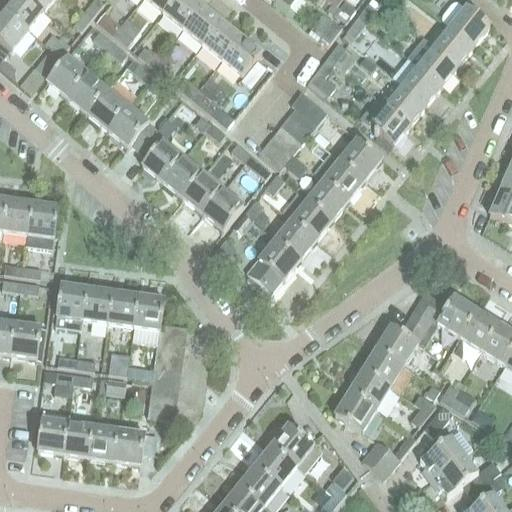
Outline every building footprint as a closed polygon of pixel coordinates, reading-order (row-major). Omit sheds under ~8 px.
[(29,35),(45,16),(24,0),(17,0),(5,16),(29,35)] [(24,0),(45,16),(57,0),(24,0)] [(163,19),(178,0),(146,0),(144,3),(163,19)] [(183,35),(202,11),(188,0),(178,0),(163,19),(183,35)] [(272,0),(290,13),(300,0),(272,0)] [(85,16),(92,22),(104,8),(96,2),(85,16)] [(339,13),(350,21),(355,15),(344,6),(339,13)] [(444,19),(443,23),(443,27),(451,33),(474,51),(490,31),(467,13),(459,7),(455,7),(452,9),(444,19)] [(357,23),(365,29),(376,15),(368,9),(357,23)] [(202,50),(222,27),(202,11),(183,35),(202,50)] [(345,27),(350,21),(339,13),(334,19),(345,27)] [(0,45),(12,56),(29,35),(5,16),(0,22),(0,45)] [(81,36),(92,22),(85,16),(73,30),(81,36)] [(354,44),(365,29),(357,23),(346,38),(354,44)] [(329,48),(342,32),(332,25),(320,41),(329,48)] [(222,66),(241,43),(222,27),(202,50),(222,66)] [(128,52),(134,45),(119,32),(113,40),(128,52)] [(458,71),(474,51),(451,33),(435,52),(458,71)] [(107,56),(113,48),(99,37),(93,44),(107,56)] [(51,53),(61,61),(70,50),(60,42),(51,53)] [(241,43),(222,66),(242,83),(261,59),(241,43)] [(458,71),(435,52),(424,44),(408,63),(419,72),(442,90),(458,71)] [(113,48),(107,56),(121,67),(127,60),(113,48)] [(332,56),(327,63),(335,69),(344,77),(355,62),(338,49),(332,56)] [(44,81),(61,61),(51,53),(35,73),(44,81)] [(152,72),(158,64),(144,53),(138,60),(152,72)] [(67,104),(88,79),(68,62),(47,88),(67,104)] [(316,78),(309,86),(328,101),(335,92),(324,83),(335,69),(327,63),(316,78)] [(158,64),(152,72),(166,83),(172,76),(158,64)] [(147,88),(153,81),(139,69),(133,77),(147,88)] [(426,110),(442,90),(419,72),(403,91),(426,110)] [(87,120),(108,95),(88,79),(67,104),(87,120)] [(183,84),(177,92),(191,103),(197,96),(183,84)] [(410,129),(426,110),(403,91),(387,111),(410,129)] [(197,96),(191,103),(212,120),(219,110),(199,94),(197,96)] [(107,136),(128,111),(108,95),(87,120),(107,136)] [(302,98),(292,110),(295,113),(317,131),(327,118),(302,98)] [(377,103),(361,123),(376,135),(374,138),(377,140),(379,138),(394,149),(410,129),(387,111),(377,103)] [(140,156),(157,135),(148,128),(148,127),(128,111),(107,136),(128,153),(131,149),(140,156)] [(295,113),(288,123),(309,140),(317,131),(295,113)] [(288,123),(280,132),(281,132),(302,149),(309,140),(288,123)] [(164,147),(175,132),(165,125),(157,135),(140,156),(149,163),(142,171),(163,188),(183,162),(164,147)] [(219,147),(225,140),(211,128),(205,136),(219,147)] [(280,132),(273,141),(294,158),(302,149),(281,132),(280,132)] [(273,141),(266,149),(287,167),(294,158),(273,141)] [(340,165),(365,185),(382,165),(356,145),(340,165)] [(245,168),(251,160),(237,149),(231,157),(245,168)] [(266,150),(258,159),(280,176),(287,167),(266,149),(266,150)] [(251,160),(245,168),(259,180),(265,172),(251,160)] [(183,204),(203,178),(183,162),(163,188),(183,204)] [(349,205),(365,185),(340,165),(324,185),(349,205)] [(511,201),(511,174),(510,173),(500,196),(511,201)] [(203,220),(223,194),(203,178),(183,204),(203,220)] [(273,200),(284,186),(276,180),(265,194),(273,200)] [(333,225),(349,205),(324,185),(308,205),(333,225)] [(223,194),(203,220),(223,237),(244,211),(223,194)] [(511,201),(500,196),(490,220),(511,229),(511,201)] [(28,241),(33,208),(7,205),(3,237),(28,241)] [(317,245),(333,225),(308,205),(292,225),(317,245)] [(245,221),(252,226),(263,213),(256,207),(245,221)] [(28,241),(27,251),(53,254),(59,212),(33,208),(28,241)] [(241,241),(252,226),(245,221),(234,235),(241,241)] [(301,265),(317,245),(292,225),(275,245),(301,265)] [(261,266),(249,280),(273,300),(284,286),(301,265),(275,245),(259,265),(261,266)] [(225,247),(213,262),(225,271),(236,256),(225,247)] [(22,282),(24,272),(6,270),(4,279),(22,282)] [(24,272),(22,282),(40,284),(42,275),(24,272)] [(20,298),(21,288),(3,285),(2,295),(20,298)] [(21,288),(20,298),(38,300),(39,290),(21,288)] [(57,322),(56,332),(67,334),(68,324),(83,326),(88,294),(62,290),(57,322)] [(108,330),(113,297),(88,294),(83,326),(108,330)] [(134,333),(138,301),(113,297),(108,330),(134,333)] [(440,323),(447,313),(424,299),(418,309),(440,323)] [(160,337),(161,329),(164,304),(138,301),(134,333),(159,337),(160,337)] [(440,323),(436,331),(437,331),(458,344),(475,317),(453,303),(447,313),(440,323)] [(435,334),(437,331),(436,331),(440,323),(418,309),(412,319),(435,334)] [(475,317),(458,344),(480,358),(497,331),(475,317)] [(429,344),(435,334),(412,319),(405,329),(429,344)] [(0,359),(11,361),(16,329),(0,326),(0,359)] [(16,329),(11,361),(37,365),(42,333),(16,329)] [(159,341),(186,344),(188,332),(161,329),(160,337),(159,337),(159,341)] [(423,354),(423,353),(429,344),(405,329),(399,339),(417,350),(417,351),(423,354)] [(511,339),(497,331),(480,358),(503,372),(511,356),(511,339)] [(417,350),(399,339),(390,333),(376,355),(404,372),(417,351),(417,350)] [(184,356),(186,344),(159,341),(157,352),(184,356)] [(183,367),(184,356),(157,352),(155,364),(183,367)] [(390,394),(404,372),(376,355),(363,377),(390,394)] [(511,356),(503,372),(511,377),(511,356)] [(76,374),(77,364),(60,362),(58,371),(76,374)] [(77,364),(76,374),(94,377),(95,367),(77,364)] [(181,379),(183,367),(155,364),(154,375),(181,379)] [(127,381),(128,371),(110,369),(109,379),(127,381)] [(179,391),(181,379),(154,375),(152,387),(179,391)] [(74,390),(75,380),(57,377),(56,387),(74,390)] [(376,416),(390,394),(363,377),(349,400),(376,416)] [(75,380),(74,390),(92,392),(93,383),(75,380)] [(106,398),(124,401),(126,387),(108,385),(106,398)] [(178,402),(179,391),(152,387),(150,398),(178,402)] [(449,391),(439,407),(447,412),(452,403),(453,403),(457,396),(449,391)] [(176,414),(178,402),(150,398),(149,410),(176,414)] [(362,439),(376,416),(349,400),(335,422),(362,439)] [(419,401),(414,409),(420,413),(421,413),(429,419),(435,411),(419,401)] [(453,403),(448,411),(463,421),(468,412),(453,403)] [(174,426),(176,414),(149,410),(147,422),(174,426)] [(421,413),(410,427),(417,433),(429,419),(421,413)] [(434,443),(453,420),(442,413),(423,435),(434,443)] [(44,416),(38,457),(64,460),(68,428),(70,420),(44,416)] [(479,416),(471,427),(488,438),(495,427),(479,416)] [(89,464),(94,432),(68,428),(64,460),(89,464)] [(304,478),(321,458),(288,431),(271,451),(296,472),(304,478)] [(115,468),(119,435),(94,432),(89,464),(115,468)] [(119,435),(115,468),(141,471),(145,439),(119,435)] [(430,486),(464,461),(451,443),(419,466),(425,474),(423,476),(430,486)] [(370,457),(391,474),(399,465),(378,447),(370,457)] [(280,492),(296,472),(271,451),(255,471),(280,492)] [(384,484),(391,474),(370,457),(362,466),(384,484)] [(474,497),(493,483),(501,478),(493,467),(477,478),(464,461),(430,486),(438,497),(441,495),(447,503),(467,488),(474,497)] [(264,511),(280,492),(255,471),(238,492),(264,511)] [(343,477),(333,489),(343,497),(353,485),(343,477)] [(501,511),(492,499),(500,494),(493,483),(474,497),(481,507),(474,511),(501,511)] [(341,508),(347,500),(343,497),(333,489),(327,496),(333,501),(341,508)] [(263,511),(264,511),(238,492),(222,511),(263,511)] [(337,511),(341,508),(333,501),(324,511),(337,511)]
